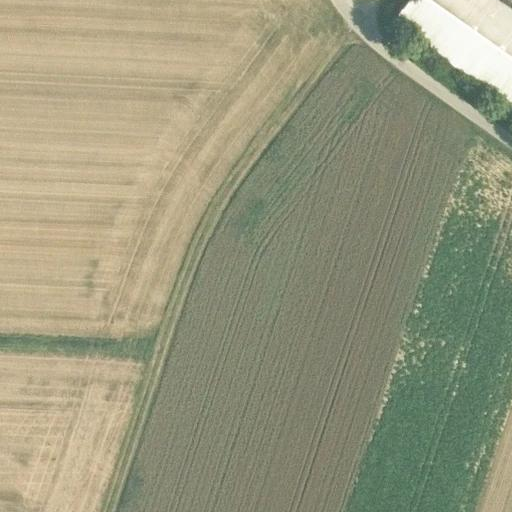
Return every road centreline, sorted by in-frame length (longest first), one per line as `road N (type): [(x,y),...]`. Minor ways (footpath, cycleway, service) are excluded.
road 1 (track): [(115,511),(210,215),(349,24)]
road 2 (track): [(372,43),(511,144)]
road 3 (track): [(167,349),(0,342)]
